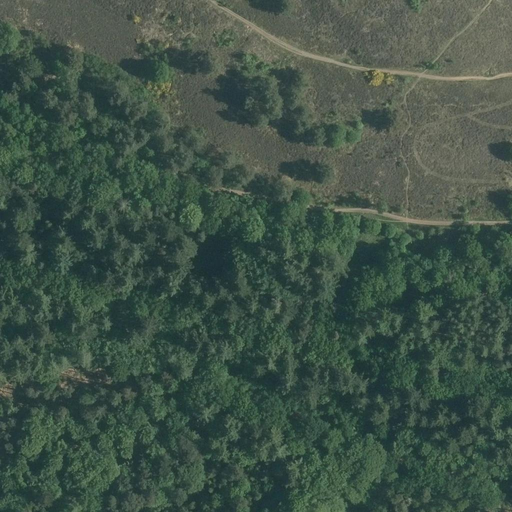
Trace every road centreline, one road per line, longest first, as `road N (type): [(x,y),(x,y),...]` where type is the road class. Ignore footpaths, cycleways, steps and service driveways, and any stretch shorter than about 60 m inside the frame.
road 1 (track): [(511,222),(360,216),(242,194),(174,176),(0,106)]
road 2 (track): [(511,398),(0,270)]
